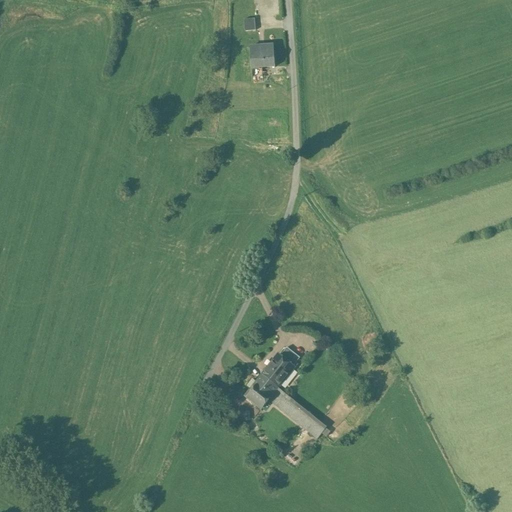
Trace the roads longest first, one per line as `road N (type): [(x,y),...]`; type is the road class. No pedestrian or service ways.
road 1 (unclassified): [(210,374),(297,188),(288,0)]
road 2 (track): [(147,511),(210,374)]
